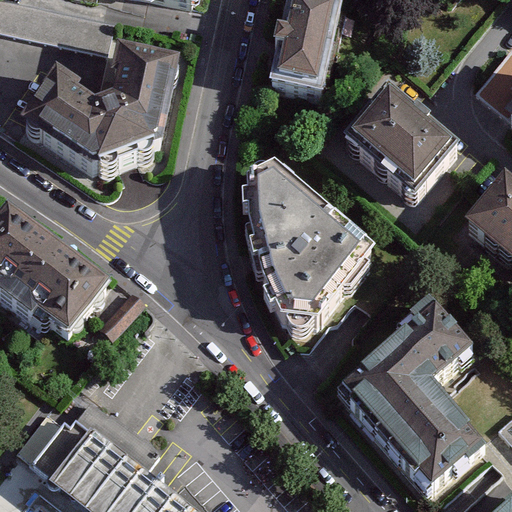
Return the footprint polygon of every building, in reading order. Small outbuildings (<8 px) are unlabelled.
[(187,0),(126,0),(125,4),(184,16),(187,0)] [(0,35),(108,60),(115,27),(0,1),(0,35)] [(343,20),(294,9),(285,49),(280,48),(277,62),(282,63),(275,98),(324,108),(343,20)] [(175,74),(122,62),(119,82),(122,83),(116,112),(94,121),(70,104),(72,101),(56,90),(26,135),(92,180),(127,167),(160,154),(175,74)] [(511,130),(511,62),(479,103),(511,130)] [(457,164),(395,113),(356,159),(418,210),(457,164)] [(374,269),(277,186),(249,200),(251,245),(265,303),(283,339),(318,342),(374,269)] [(511,196),(508,194),(470,240),(511,274),(511,196)] [(108,299),(8,224),(0,235),(0,293),(3,296),(0,300),(0,306),(33,331),(39,324),(71,348),(108,299)] [(101,336),(115,347),(146,309),(132,298),(101,336)] [(428,507),(483,462),(431,398),(472,365),(439,325),(343,403),(428,507)] [(511,426),(501,437),(511,448),(511,426)] [(38,474),(87,511),(199,511),(155,479),(82,427),(77,434),(71,429),(38,474)]
